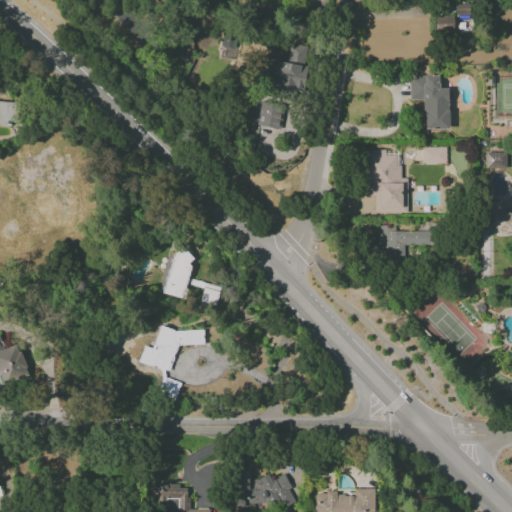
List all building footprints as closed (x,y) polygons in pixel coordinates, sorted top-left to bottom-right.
[(469,14),(469,4),(454,5),(455,14),(469,14)] [(453,31),(453,16),(435,16),(435,31),(453,31)] [(262,86),(300,95),(307,66),(299,64),(303,48),(290,45),(286,61),(274,58),(272,67),(266,66),(262,86)] [(448,89),(438,89),(438,76),(408,76),(408,100),(423,100),(424,130),(448,129),(448,89)] [(14,103),(0,101),(0,126),(12,127),(14,103)] [(277,129),(280,104),(260,102),(257,126),(277,129)] [(445,148),(421,147),(421,163),(445,164),(445,148)] [(406,213),(407,179),(399,179),(400,165),(396,165),(396,155),(384,155),(384,150),(361,150),(361,196),(374,196),(374,213),(406,213)] [(505,152),(484,153),(485,168),(505,168),(505,152)] [(429,231),(394,231),(394,227),(378,226),(378,248),(383,248),(382,262),(403,263),(403,245),(429,245),(429,231)] [(177,345),(203,345),(202,330),(174,331),(159,326),(152,347),(142,347),(137,362),(161,370),(161,383),(157,396),(170,400),(174,400),(180,383),(164,378),(164,370),(169,370),(177,345)] [(0,383),(1,385),(28,377),(17,344),(3,349),(0,339),(0,383)] [(234,509),(251,509),(251,504),(264,503),(268,511),(274,511),(294,502),(289,490),(288,485),(284,474),(271,480),(268,474),(255,480),(248,480),(248,470),(233,470),(234,509)] [(314,511),(373,511),(373,489),(353,489),(353,496),(336,496),(336,492),(314,493),(314,511)]
